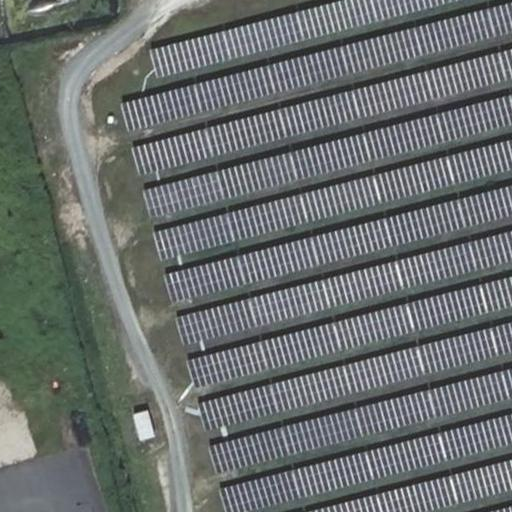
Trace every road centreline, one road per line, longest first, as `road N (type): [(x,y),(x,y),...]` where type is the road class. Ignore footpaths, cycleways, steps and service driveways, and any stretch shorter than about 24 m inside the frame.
road 1 (track): [(161,0),(95,52),(70,90),(76,149),(126,320),(178,438),(186,511)]
road 2 (track): [(76,149),(511,38)]
road 3 (track): [(100,236),(511,132)]
road 4 (track): [(126,320),(511,222)]
road 5 (track): [(167,401),(511,312)]
road 6 (track): [(183,490),(511,405)]
